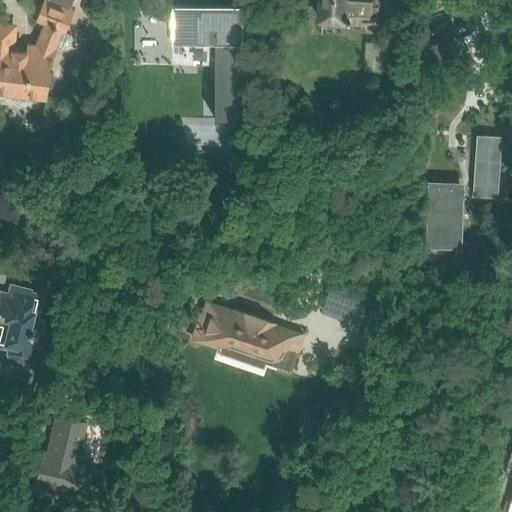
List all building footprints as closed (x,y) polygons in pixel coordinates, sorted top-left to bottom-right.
[(26,52),(14,51),(17,22),(0,20),(0,91),(47,97),(48,88),(52,87),(53,75),(49,73),(57,49),(54,48),(56,45),(63,48),(66,48),(70,47),(72,44),(73,40),(71,37),(68,34),(61,32),(61,30),(65,31),(72,15),(68,14),(73,0),(45,0),(46,5),(42,3),(36,20),(45,24),(36,46),(27,45),(26,52)] [(319,0),(318,20),(378,24),(378,22),(377,22),(379,0),(319,0)] [(171,15),(148,15),(148,61),(173,61),(215,61),(215,66),(215,119),(238,119),(238,47),(242,47),(242,7),(225,7),(171,7),(171,15)] [(422,74),(446,61),(437,42),(413,55),(422,74)] [(377,72),(396,73),(397,45),(379,44),(377,72)] [(501,117),(500,94),(477,93),(477,95),(463,96),(463,92),(443,91),(442,130),(436,128),(435,154),(469,155),(469,150),(491,151),(491,163),(503,163),(505,140),(509,140),(510,117),(501,117)] [(121,192),(120,210),(156,212),(157,193),(121,192)] [(48,233),(49,239),(55,243),(61,241),(64,236),(63,230),(58,226),(51,228),(48,233)] [(54,265),(51,281),(64,284),(66,267),(54,265)] [(129,287),(133,277),(124,273),(120,283),(129,287)] [(335,279),(324,312),(356,323),(367,290),(335,279)] [(38,358),(38,357),(40,348),(42,348),(46,335),(33,332),(42,297),(29,294),(30,292),(11,287),(9,296),(0,294),(0,295),(0,314),(1,315),(0,320),(0,348),(9,351),(9,357),(11,363),(17,368),(23,369),(30,368),(35,364),(38,358)] [(202,315),(193,340),(217,348),(219,344),(222,345),(266,360),(265,363),(266,364),(289,372),(297,351),(298,351),(302,338),(269,327),(270,322),(240,312),(238,316),(211,307),(207,317),(202,315)] [(373,360),(367,371),(385,379),(391,368),(373,360)] [(40,407),(58,412),(63,390),(45,385),(40,407)] [(36,487),(84,499),(92,464),(77,461),(85,425),(56,418),(47,454),(44,453),(36,487)]
